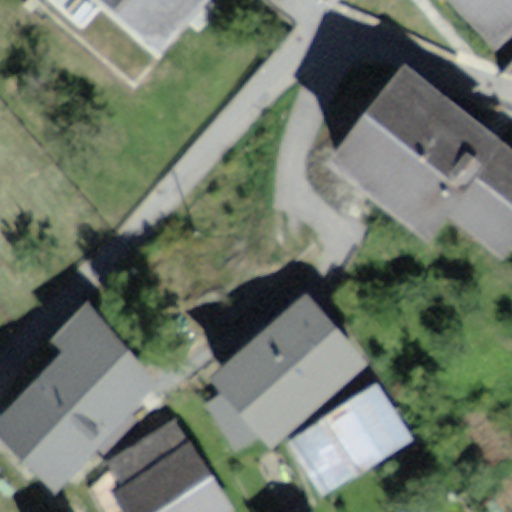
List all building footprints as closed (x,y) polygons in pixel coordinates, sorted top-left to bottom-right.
[(215,0),(101,0),(164,57),(215,0)] [(511,33),(511,0),(463,0),(503,42),(511,33)] [(511,251),(511,146),(408,64),(330,162),(433,244),(453,219),(505,260),(511,251)] [(370,362),(307,294),(215,380),(278,447),(370,362)] [(159,393),(93,325),(0,414),(0,433),(56,492),(159,393)] [(419,447),(382,389),(292,446),(329,504),(419,447)] [(231,511),(239,507),(192,442),(114,498),(123,511),(231,511)]
